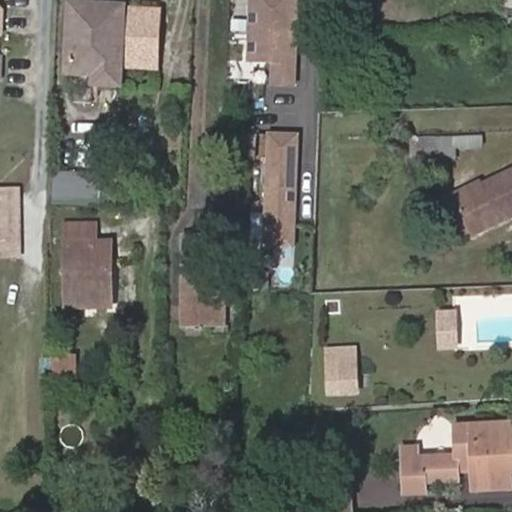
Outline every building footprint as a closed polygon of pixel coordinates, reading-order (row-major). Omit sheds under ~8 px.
[(298,0),(252,0),(252,63),(277,64),(276,86),(297,87),(298,0)] [(91,83),(119,84),(122,9),(73,6),(70,74),(92,75),(91,83)] [(134,12),(132,60),(157,61),(159,13),(134,12)] [(300,137),(273,136),(268,248),(296,249),(297,205),(294,205),(295,180),(298,181),(300,137)] [(483,138),(419,139),(419,164),(429,164),(456,163),(455,150),(483,150),(483,138)] [(98,200),(98,169),(56,170),(57,201),(98,200)] [(511,217),(511,172),(453,200),(472,237),(511,217)] [(18,190),(0,189),(0,258),(16,258),(18,190)] [(265,240),(267,211),(256,210),(254,240),(265,240)] [(212,326),(212,336),(225,336),(225,217),(198,217),(198,235),(184,235),(184,326),(212,326)] [(95,301),(97,243),(98,225),(66,225),(66,308),(95,307),(95,301)] [(95,301),(95,307),(110,307),(109,243),(97,243),(95,301)] [(441,314),(442,333),(457,332),(456,314),(441,314)] [(457,332),(442,333),(442,348),(457,347),(457,332)] [(76,377),(76,359),(75,358),(56,358),(57,377),(76,377)] [(326,375),(356,374),(356,362),(326,363),(326,375)] [(356,374),(326,375),(327,397),(357,396),(356,374)] [(511,482),(511,472),(509,436),(511,435),(511,423),(455,426),(457,457),(420,459),(403,460),(405,495),(426,494),(425,483),(458,482),(458,470),(473,469),(474,491),(511,488),(511,482)] [(252,428),(251,468),(260,468),(261,428),(252,428)] [(171,483),(171,497),(184,497),(183,441),(170,441),(171,483)] [(302,468),(316,468),(316,444),(303,444),(302,468)] [(420,446),(403,447),(403,460),(420,459),(420,446)] [(321,511),(353,511),(352,490),(320,492),(321,511)]
